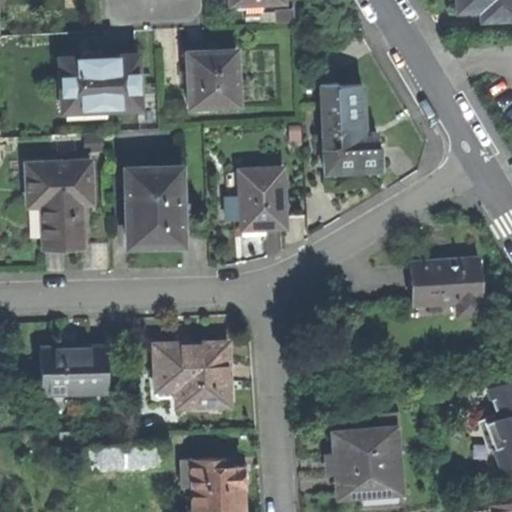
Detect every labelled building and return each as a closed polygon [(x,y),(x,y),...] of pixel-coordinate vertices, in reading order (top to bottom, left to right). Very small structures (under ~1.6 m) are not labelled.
[(511,0),(454,0),(455,10),(479,9),(479,19),(511,18),(511,0)] [(160,64),(158,47),(143,49),(145,66),(160,64)] [(199,51),(187,52),(188,72),(186,72),(188,106),(238,103),(235,50),(199,51)] [(137,106),(135,55),(117,56),(60,58),(62,107),(107,105),(107,107),(137,106)] [(323,147),(324,172),(381,169),(380,145),(376,145),(375,132),(363,132),(362,98),(361,84),(337,85),(337,81),(320,82),(322,135),(325,135),(325,141),(325,146),(323,147)] [(58,246),(82,245),(81,200),(91,200),(89,161),(26,163),(28,205),(42,204),(43,247),(58,246)] [(166,244),(180,243),(178,167),(124,168),(126,237),(153,236),(154,244),(166,244)] [(282,168),(239,169),(241,228),(261,227),(284,226),(282,168)] [(127,245),(154,244),(153,236),(126,237),(127,245)] [(428,262),(409,263),(411,304),(455,302),(455,316),(477,315),(477,300),(480,299),(478,291),(476,260),(428,262)] [(175,406),(228,405),(227,371),(226,341),(153,343),(154,376),(174,375),(175,388),(175,406)] [(40,346),(41,371),(55,371),(55,394),(106,392),(105,344),(72,345),(40,346)] [(41,394),(55,394),(55,371),(41,371),(41,394)] [(154,389),(175,388),(174,375),(154,376),(154,389)] [(485,423),(511,412),(511,378),(487,388),(495,412),(478,419),(489,449),(494,447),(485,423)] [(511,412),(485,423),(494,447),(502,471),(511,467),(511,412)] [(396,415),(377,417),(378,431),(334,435),(335,457),(329,457),(329,465),(329,473),(336,472),(337,497),(353,496),(353,498),(357,498),(357,495),(393,493),(393,495),(397,495),(391,430),(397,429),(396,415)] [(59,442),(80,442),(80,429),(59,429),(59,442)] [(160,465),(159,442),(80,444),(81,467),(160,465)] [(193,510),(243,507),(242,495),(242,485),(248,480),(247,471),(242,467),(242,465),(230,465),(229,457),(180,460),(181,475),(191,474),(193,510)] [(511,511),(511,501),(490,504),(490,511),(511,511)]
